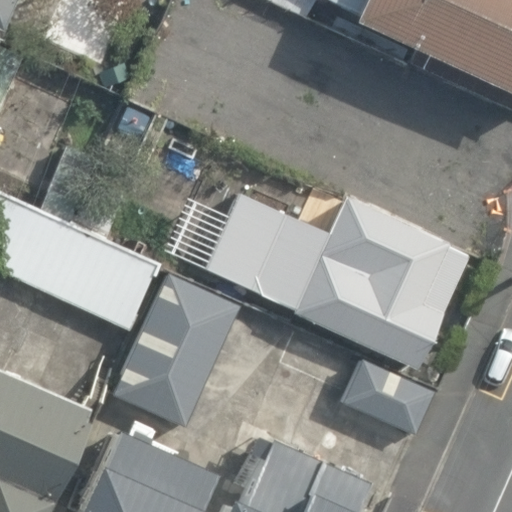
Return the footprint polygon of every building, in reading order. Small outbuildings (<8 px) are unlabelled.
[(511,0),(348,0),(345,9),(511,84),(511,0)] [(511,126),(511,125),(304,29),(276,88),(302,100),(307,91),(324,98),(293,164),(458,241),(511,126)] [(112,104),(155,124),(187,54),(144,35),(112,104)] [(0,89),(16,47),(0,40),(0,89)] [(320,230),(236,192),(203,264),(413,359),(460,254),(335,197),(320,230)] [(0,273),(127,332),(157,265),(0,194),(0,273)] [(182,430),(237,308),(163,276),(109,397),(182,430)] [(359,362),(339,406),(412,437),(431,393),(359,362)] [(40,511),(83,410),(0,375),(0,511),(40,511)] [(289,511),(314,457),(248,429),(211,511),(289,511)] [(191,511),(205,482),(89,432),(54,511),(191,511)] [(360,511),(373,483),(314,457),(289,511),(360,511)]
